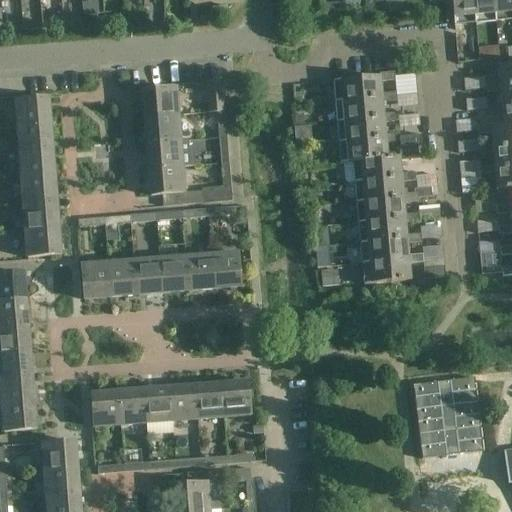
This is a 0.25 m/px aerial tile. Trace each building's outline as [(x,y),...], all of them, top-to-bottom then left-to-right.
[(358,0),(346,0),(344,0),(344,11),(359,9),(358,0)] [(451,0),(454,27),(476,25),(473,0),(451,0)] [(493,0),(473,0),(476,25),(496,23),(493,0)] [(511,21),(511,0),(493,0),(496,23),(511,21)] [(486,95),(500,94),(499,90),(511,88),(511,66),(497,68),(499,85),(486,86),(486,95)] [(381,79),(334,83),(334,89),(341,88),(343,104),(383,100),(382,95),(381,83),(395,82),(395,77),(395,74),(380,75),(381,79)] [(222,83),(206,84),(208,115),(216,114),(217,114),(224,114),(222,83)] [(501,110),(511,108),(511,88),(499,90),(500,94),(501,105),(488,106),(488,115),(502,114),(501,110)] [(142,93),(144,120),(178,117),(176,91),(142,93)] [(384,121),(384,115),(383,104),(397,103),(396,94),(382,95),(383,100),(343,104),(335,104),(337,125),(384,121)] [(17,130),(50,127),(48,101),(15,103),(17,130)] [(502,114),(503,130),(511,129),(511,108),(501,110),(502,114)] [(219,140),(227,139),(225,114),(217,114),(217,115),(219,140)] [(384,121),(337,125),(338,131),(346,137),(346,144),(386,141),(386,136),(385,125),(398,123),(399,123),(398,118),(398,114),(384,115),(384,121)] [(144,120),(146,146),(180,143),(178,117),(144,120)] [(492,134),(491,131),(491,125),(476,127),(476,135),(492,134)] [(52,153),(50,127),(17,130),(19,156),(52,153)] [(491,131),(492,134),(493,148),(479,149),(480,157),(494,156),(493,152),(511,149),(511,129),(503,130),(491,131)] [(400,135),(386,136),(386,141),(339,145),(339,147),(341,166),(353,165),(353,164),(388,161),(388,160),(386,145),(400,144),(401,150),(421,148),(421,137),(400,138),(400,135)] [(146,146),(148,172),(182,169),(182,168),(194,167),(193,153),(189,154),(188,143),(180,143),(146,146)] [(495,172),(511,170),(511,149),(493,152),(494,156),(495,168),(480,169),(481,178),(496,176),(495,172)] [(227,151),(219,152),(220,166),(228,165),(227,151)] [(54,179),(52,153),(19,156),(21,182),(54,179)] [(353,164),(353,165),(355,185),(401,181),(402,184),(415,183),(414,174),(401,175),(400,159),(388,160),(388,161),(353,164)] [(461,162),(460,187),(476,187),(476,162),(461,162)] [(222,189),(201,190),(202,205),(230,203),(228,165),(220,166),(222,189)] [(184,195),(182,169),(148,172),(150,198),(184,195)] [(511,170),(495,172),(496,176),(497,188),(482,189),(483,198),(497,197),(497,193),(509,192),(509,191),(511,190),(511,170)] [(56,205),(54,179),(21,182),(23,207),(56,205)] [(403,205),(416,203),(417,203),(417,200),(437,198),(436,187),(415,188),(416,195),(403,196),(402,184),(401,181),(355,185),(357,205),(403,201),(403,205)] [(510,211),(511,211),(511,190),(509,191),(509,192),(510,208),(496,209),(497,218),(510,217),(510,211)] [(403,201),(357,205),(359,225),(405,221),(405,225),(419,224),(419,220),(418,216),(404,217),(403,205),(403,201)] [(58,231),(56,205),(23,207),(25,233),(58,231)] [(207,211),(208,219),(209,219),(234,217),(233,209),(207,211)] [(207,211),(181,213),(182,221),(208,219),(207,211)] [(499,238),(511,237),(511,236),(511,232),(511,231),(511,211),(510,211),(510,217),(511,229),(498,230),(499,238)] [(181,213),(155,215),(156,223),(182,221),(181,213)] [(155,215),(129,217),(130,225),(156,223),(155,215)] [(129,217),(103,219),(104,227),(105,227),(106,242),(118,242),(117,226),(130,225),(129,217)] [(79,229),(104,227),(103,219),(78,221),(79,229)] [(359,225),(360,246),(406,242),(407,246),(421,245),(420,235),(406,236),(405,225),(405,221),(359,225)] [(60,258),(58,231),(25,233),(27,260),(60,258)] [(500,258),(511,256),(511,231),(511,232),(511,236),(511,248),(500,250),(500,258)] [(408,262),(408,266),(422,265),(422,256),(408,257),(407,246),(406,242),(360,246),(362,266),(408,262)] [(237,256),(211,258),(213,292),(240,290),(237,256)] [(211,258),(185,260),(187,294),(213,292),(211,258)] [(162,296),(187,294),(185,260),(159,262),(162,296)] [(159,262),(133,264),(136,298),(162,296),(159,262)] [(371,281),(363,282),(364,288),(410,284),(410,287),(424,286),(424,282),(443,280),(444,280),(443,269),(422,270),(423,277),(409,278),(408,266),(408,262),(370,265),(371,281)] [(136,298),(133,264),(107,266),(110,300),(136,298)] [(110,300),(107,266),(81,269),(83,302),(110,300)] [(511,268),(501,269),(502,279),(511,277),(511,268)] [(338,286),(337,271),(317,272),(318,288),(338,286)] [(0,277),(0,303),(25,302),(23,275),(0,277)] [(0,303),(0,329),(27,327),(25,302),(0,303)] [(0,355),(30,353),(27,327),(0,329),(0,355)] [(0,381),(32,379),(30,353),(0,355),(0,381)] [(34,404),(32,379),(0,381),(0,389),(1,407),(34,404)] [(475,380),(413,387),(422,461),(483,453),(475,380)] [(221,387),(223,419),(250,417),(247,385),(221,387)] [(223,419),(221,387),(195,389),(197,421),(223,419)] [(197,421),(195,389),(169,391),(171,422),(197,421)] [(171,422),(169,391),(143,393),(146,424),(171,422)] [(146,424),(143,393),(117,395),(120,426),(146,424)] [(93,428),(120,426),(117,395),(91,397),(93,428)] [(36,431),(34,404),(1,407),(4,434),(36,431)] [(42,446),(44,473),(77,470),(75,444),(42,446)] [(226,459),(227,467),(254,465),(253,457),(226,459)] [(201,469),(227,467),(226,459),(200,461),(201,469)] [(175,471),(201,469),(200,461),(174,462),(175,471)] [(174,462),(148,464),(149,473),(175,471),(174,462)] [(123,475),(149,473),(148,464),(123,466),(123,475)] [(123,475),(123,466),(97,468),(98,476),(123,475)] [(46,499),(79,496),(77,470),(44,473),(46,499)] [(245,483),(247,508),(256,508),(254,483),(251,483),(250,471),(234,472),(235,483),(245,482),(245,483)] [(187,487),(172,488),(174,511),(194,511),(208,511),(206,485),(219,484),(218,473),(187,476),(187,487)] [(46,499),(46,511),(79,511),(79,496),(46,499)] [(0,511),(8,511),(7,501),(0,502),(0,511)]
